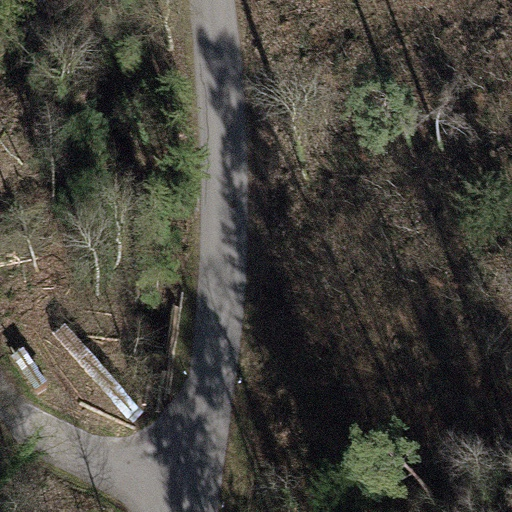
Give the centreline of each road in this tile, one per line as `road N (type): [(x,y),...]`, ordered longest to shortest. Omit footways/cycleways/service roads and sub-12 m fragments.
road 1 (unclassified): [(196,511),(220,291),(204,0)]
road 2 (track): [(197,501),(65,448),(0,387)]
